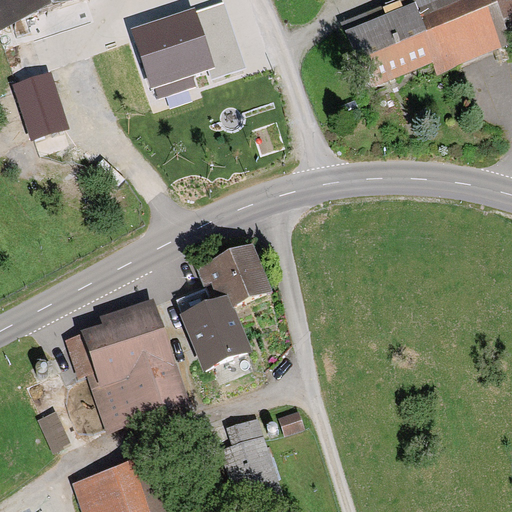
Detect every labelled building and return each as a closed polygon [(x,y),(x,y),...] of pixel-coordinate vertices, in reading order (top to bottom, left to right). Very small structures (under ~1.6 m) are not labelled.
[(0,0),(0,27),(82,0),(0,0)] [(511,0),(400,0),(344,22),(370,89),(430,66),(435,77),(511,47),(511,37),(504,17),(511,13),(511,0)] [(211,82),(246,70),(224,2),(199,11),(197,6),(131,28),(151,89),(156,88),(160,99),(199,86),(195,75),(208,71),(211,82)] [(12,86),(32,141),(71,127),(51,72),(12,86)] [(251,243),(198,266),(208,289),(178,302),(207,368),(250,349),(231,306),(271,289),(251,243)] [(87,377),(103,428),(188,401),(156,298),(96,316),(97,321),(77,327),(79,334),(64,339),(77,380),(87,377)] [(297,417),(281,423),(286,437),(302,432),(297,417)] [(220,449),(240,503),(283,488),(259,419),(225,431),(230,445),(220,449)] [(174,511),(157,457),(71,485),(80,511),(174,511)]
